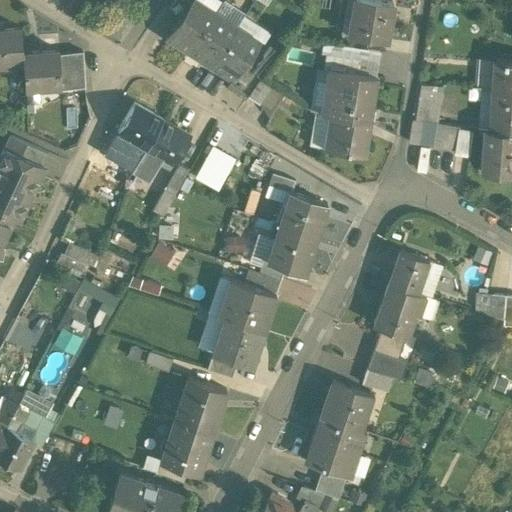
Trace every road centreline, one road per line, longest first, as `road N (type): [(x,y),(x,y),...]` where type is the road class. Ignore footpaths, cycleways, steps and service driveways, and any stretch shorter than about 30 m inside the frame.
road 1 (residential): [(224,511),(379,198)]
road 2 (residential): [(134,60),(0,327)]
road 3 (residential): [(379,198),(134,60)]
road 4 (residential): [(389,179),(408,122),(424,0)]
road 5 (residential): [(511,243),(389,179)]
